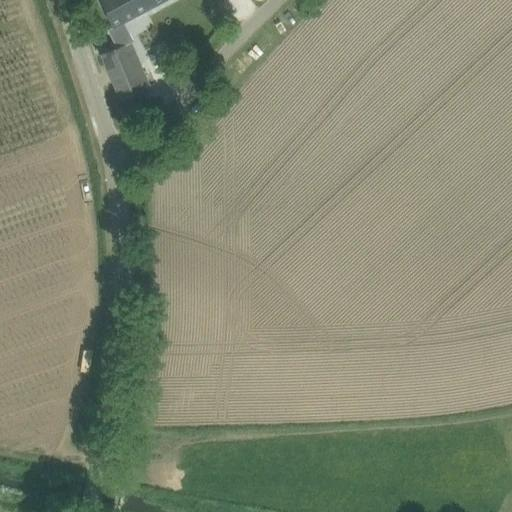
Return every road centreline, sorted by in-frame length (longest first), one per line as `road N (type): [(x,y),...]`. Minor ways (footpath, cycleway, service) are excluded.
road 1 (tertiary): [(91,511),(125,316),(115,166)]
road 2 (unclassified): [(115,166),(277,0)]
road 3 (tertiary): [(115,166),(63,0)]
